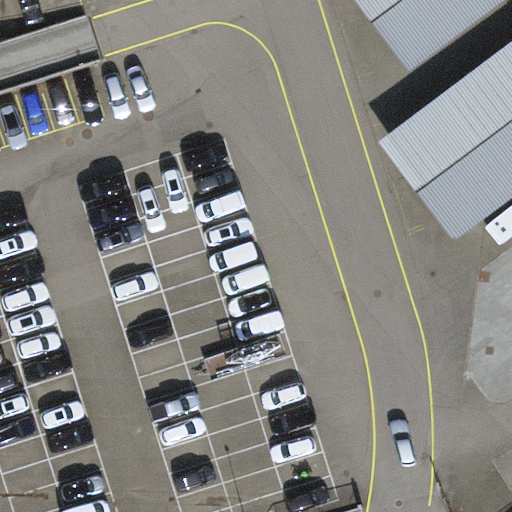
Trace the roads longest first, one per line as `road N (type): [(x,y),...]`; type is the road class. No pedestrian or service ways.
road 1 (unknown): [(50,150),(148,511)]
road 2 (unknown): [(301,49),(50,150)]
